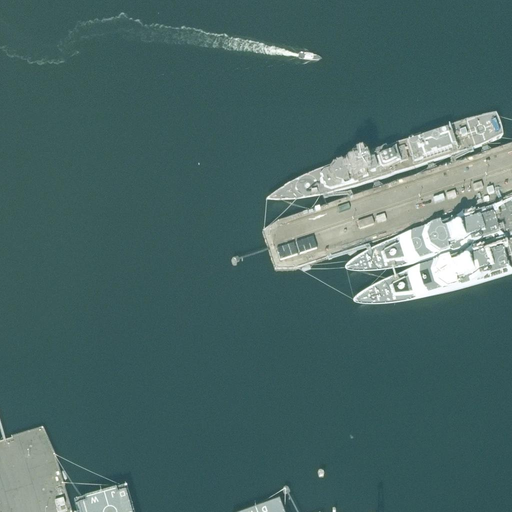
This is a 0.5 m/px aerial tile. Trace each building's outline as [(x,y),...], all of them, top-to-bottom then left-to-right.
[(472,186),(474,191),(474,192),(483,189),(481,184),(472,186)] [(446,195),(448,200),(448,201),(456,198),(454,192),(446,195)] [(376,219),(377,224),(378,224),(386,221),(384,216),(376,219)] [(372,219),(357,224),(359,230),(360,230),(374,225),(372,219)] [(65,506),(63,500),(55,502),(56,508),(65,506)]
